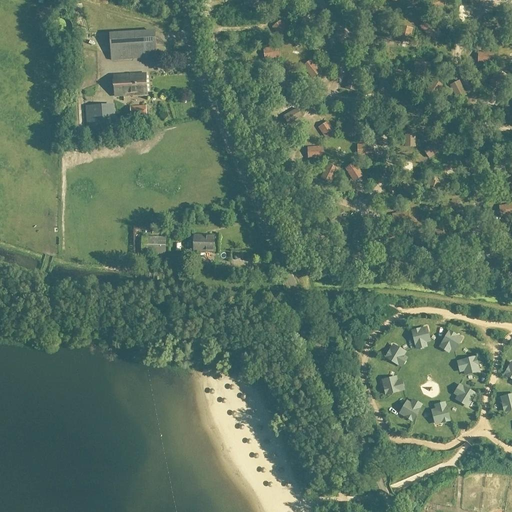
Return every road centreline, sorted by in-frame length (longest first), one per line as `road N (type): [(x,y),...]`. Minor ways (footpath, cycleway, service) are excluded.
road 1 (unclassified): [(392,511),(192,54),(185,0)]
road 2 (unknown): [(343,503),(303,391),(276,360),(204,333),(0,294)]
